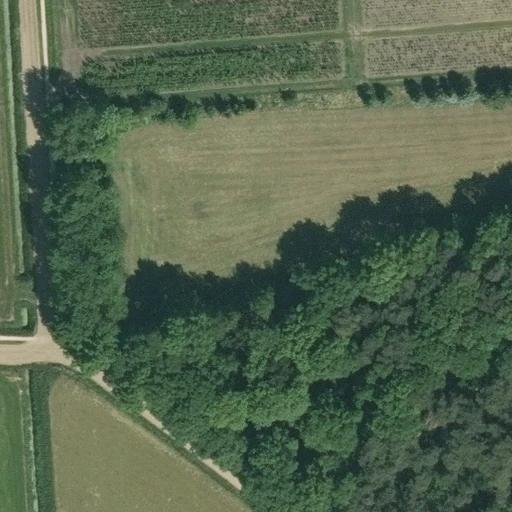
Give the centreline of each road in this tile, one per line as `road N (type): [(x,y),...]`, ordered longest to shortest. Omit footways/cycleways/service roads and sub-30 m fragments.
road 1 (track): [(28,0),(49,353)]
road 2 (track): [(49,353),(82,364),(278,511)]
